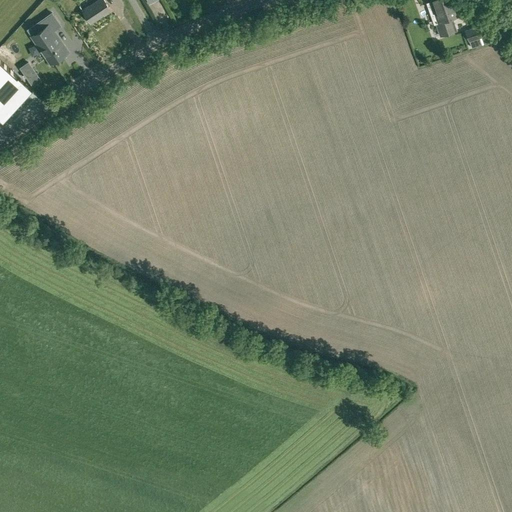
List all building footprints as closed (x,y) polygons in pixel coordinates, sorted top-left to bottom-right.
[(104,15),(112,10),(104,0),(97,0),(82,10),(91,22),(104,14),(104,15)] [(434,24),(436,23),(450,18),(458,15),(453,0),(431,0),(431,1),(427,2),(434,24)] [(52,12),(31,27),(35,33),(32,35),(39,46),(51,62),(53,60),(67,50),(53,30),(60,25),(52,12)] [(450,18),(436,23),(440,35),(454,31),(450,18)] [(493,39),(491,32),(487,23),(466,30),(471,47),(493,39)]
